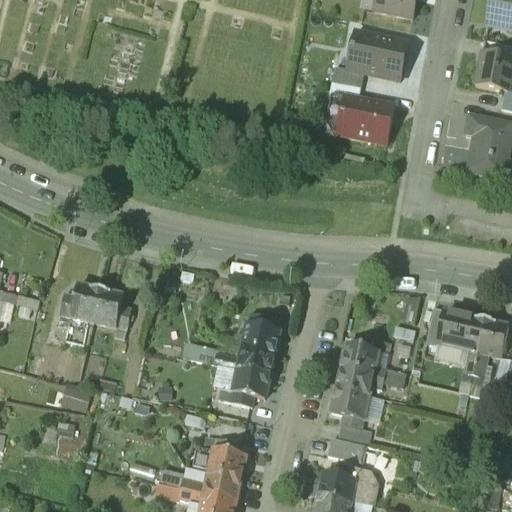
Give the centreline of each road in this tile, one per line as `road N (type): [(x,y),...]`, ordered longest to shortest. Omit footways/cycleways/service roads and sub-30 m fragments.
road 1 (residential): [(324,261),(143,232),(0,182)]
road 2 (residential): [(324,261),(272,492),(276,511)]
road 3 (residential): [(415,201),(454,0)]
road 4 (residential): [(511,282),(324,261)]
